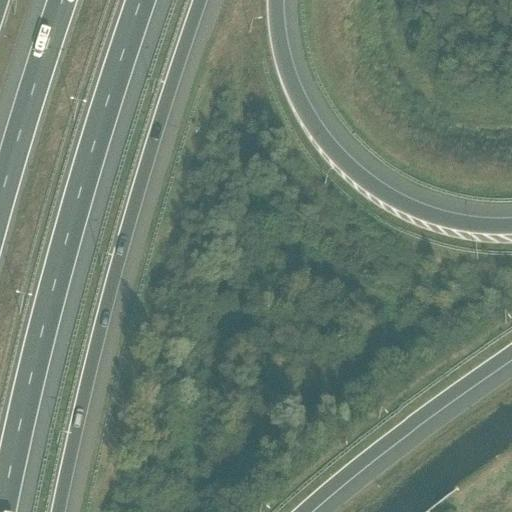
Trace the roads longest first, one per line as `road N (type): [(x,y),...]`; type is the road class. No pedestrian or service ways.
road 1 (motorway): [(0,511),(24,399),(142,0)]
road 2 (motorway): [(66,511),(131,247),(205,0)]
road 3 (motorway): [(511,233),(433,220),(342,164),(303,114),(282,62),(274,0)]
road 4 (motorway): [(306,511),(511,355)]
road 5 (motorway): [(66,0),(0,218)]
